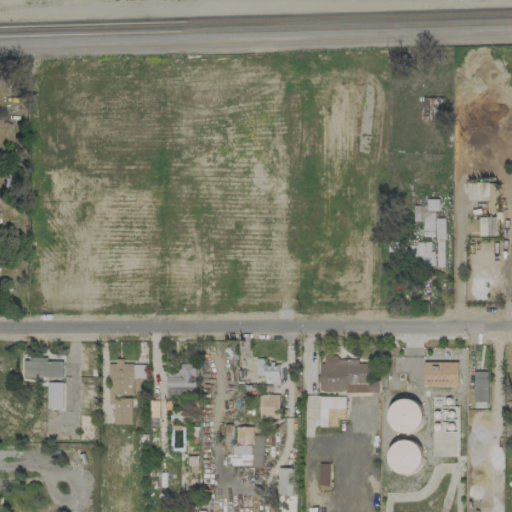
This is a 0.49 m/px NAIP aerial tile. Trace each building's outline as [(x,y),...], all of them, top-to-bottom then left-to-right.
[(335,307),(63,309),(61,115),(120,113),(121,151),(280,151),(281,113),(338,113),(335,307)] [(476,196),(488,196),(488,183),(476,182),(476,196)] [(413,221),(423,221),(422,237),(434,237),(434,210),(438,210),(438,199),(426,199),(426,206),(413,206),(413,221)] [(478,217),(479,236),(496,236),(496,217),(478,217)] [(443,218),(435,218),(435,267),(444,267),(443,218)] [(371,277),(371,237),(341,236),(341,258),(317,258),(317,282),(356,282),(356,277),(371,277)] [(434,252),(430,252),(430,244),(407,243),(407,256),(420,256),(419,267),(434,267),(434,252)] [(319,363),(320,392),(378,392),(378,381),(369,381),(369,363),(357,363),(357,359),(337,360),(337,356),(325,356),(325,363),(319,363)] [(255,378),(279,378),(280,365),(264,364),(264,359),(256,358),(255,378)] [(423,386),(458,386),(459,363),(423,362),(423,386)] [(166,395),(195,394),(194,363),(177,364),(177,372),(166,372),(166,395)] [(2,511),(2,365),(139,364),(136,429),(96,429),(101,511),(2,511)] [(487,371),(473,372),(473,408),(487,408),(487,371)] [(279,418),(278,395),(259,395),(260,419),(279,418)] [(346,418),(345,396),(319,397),(320,427),(337,427),(336,418),(346,418)] [(386,425),(414,437),(426,409),(398,397),(386,425)] [(233,466),(263,466),(263,428),(234,427),(233,466)] [(392,443),(391,472),(421,473),(422,444),(392,443)] [(329,464),(318,463),(318,484),(329,484),(329,464)] [(278,468),(277,495),(292,495),(293,469),(278,468)]
